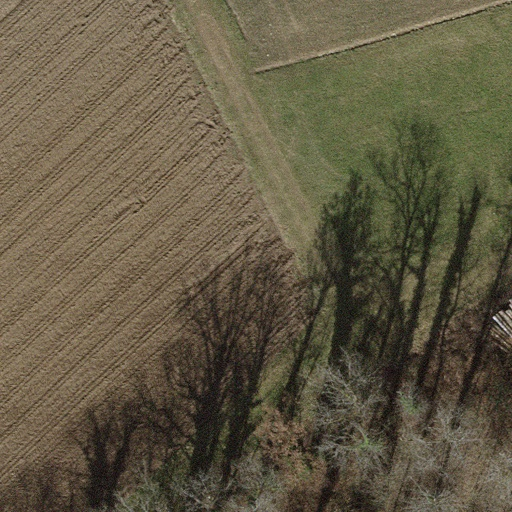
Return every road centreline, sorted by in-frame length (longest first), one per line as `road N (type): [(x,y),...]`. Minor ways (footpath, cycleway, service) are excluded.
road 1 (track): [(356,324),(195,0)]
road 2 (track): [(172,511),(356,324)]
